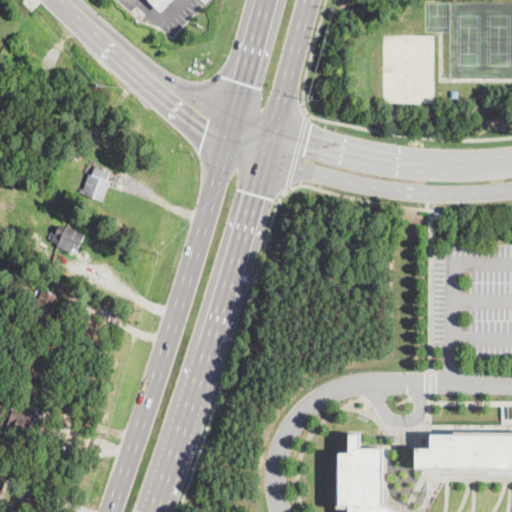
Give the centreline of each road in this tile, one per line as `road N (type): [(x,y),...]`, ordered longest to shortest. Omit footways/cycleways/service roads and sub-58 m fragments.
road 1 (primary): [(226,130),(106,511)]
road 2 (primary): [(149,511),(262,159)]
road 3 (residential): [(281,511),(275,458),(308,409),(360,385),(511,380)]
road 4 (secondary): [(262,159),(389,189),(511,189)]
road 5 (secondary): [(511,156),(400,158),(271,128)]
road 6 (secondary): [(226,130),(60,0)]
road 7 (primary): [(263,0),(226,130)]
road 8 (primary): [(271,128),(308,0)]
